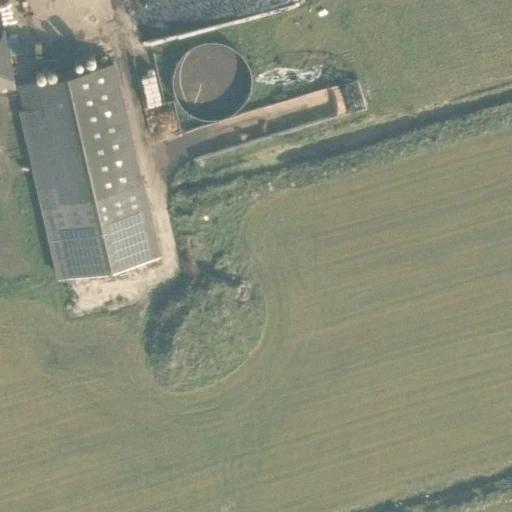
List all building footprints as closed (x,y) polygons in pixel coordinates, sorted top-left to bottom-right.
[(47,12),(44,0),(25,0),(28,16),(47,12)] [(220,0),(221,1),(148,13),(151,28),(309,0),(220,0)] [(0,89),(16,87),(1,14),(0,14),(0,89)] [(243,108),(243,42),(180,42),(181,109),(243,108)] [(142,181),(140,181),(113,60),(18,81),(24,106),(21,107),(59,275),(158,253),(142,181)] [(361,80),(240,109),(247,138),(368,109),(361,80)]
